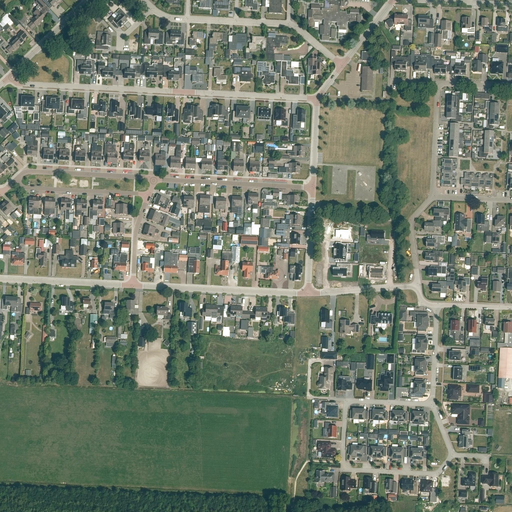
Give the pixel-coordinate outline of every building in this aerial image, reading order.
[(36,17),(41,23),(46,18),(45,17),(48,14),(45,10),(44,11),(42,9),(46,6),(40,0),(38,0),(36,2),(39,6),(36,8),(36,9),(37,10),(34,14),(36,17)] [(211,9),(211,0),(196,0),(197,2),(204,2),(203,8),(211,9)] [(214,2),(214,9),(228,10),(229,2),(228,2),(229,0),(228,0),(221,0),(221,2),(214,2)] [(257,11),(258,4),(253,4),(253,0),(245,0),(245,8),(252,8),(252,11),(257,11)] [(281,14),(281,11),(282,1),(270,0),(269,13),(281,14)] [(308,18),(308,25),(309,25),(308,28),(314,29),(315,22),(314,22),(314,20),(323,21),(323,20),(324,20),(323,26),(320,26),(320,35),(322,36),(322,41),(329,41),(329,39),(335,39),(335,30),(330,30),(330,23),(337,23),(337,26),(338,26),(338,31),(346,31),(347,27),(347,23),(349,23),(349,25),(355,25),(356,24),(357,24),(357,25),(361,25),(361,16),(359,16),(359,10),(350,10),(350,15),(347,15),(347,13),(340,12),(338,12),(338,7),(344,7),(344,0),(327,0),(327,4),(330,4),(330,9),(322,9),(322,11),(320,11),(320,6),(311,5),(311,11),(309,11),(308,18)] [(117,18),(124,25),(127,21),(123,16),(125,14),(120,9),(116,13),(119,16),(117,18)] [(8,13),(7,11),(0,17),(0,25),(3,28),(11,21),(12,23),(13,23),(17,27),(19,24),(8,13)] [(98,23),(102,19),(98,15),(94,19),(98,23)] [(401,25),(402,15),(395,15),(395,21),(391,21),(390,20),(387,23),(390,29),(393,27),(393,25),(401,25)] [(402,15),(401,25),(405,26),(405,30),(407,30),(407,31),(411,31),(412,24),(408,24),(408,16),(402,15)] [(433,29),(433,20),(429,20),(430,17),(419,16),(419,24),(427,24),(426,29),(433,29)] [(36,27),(41,23),(36,17),(31,22),(32,23),(28,26),(32,30),(35,26),(36,27)] [(124,25),(117,18),(115,20),(112,17),(108,21),(113,25),(115,23),(120,28),(124,25)] [(24,28),(27,25),(20,18),(17,21),(24,28)] [(475,34),(475,29),(470,28),(471,19),(463,19),(462,29),(467,29),(467,34),(475,34)] [(493,26),(488,26),(488,20),(482,20),(482,27),(484,27),(484,30),(486,30),(486,31),(486,32),(487,32),(487,34),(492,35),(493,26)] [(508,32),(508,27),(505,27),(505,21),(499,20),(498,28),(501,28),(501,32),(508,32)] [(11,21),(3,28),(6,31),(10,27),(13,23),(12,23),(11,21)] [(442,31),(443,31),(442,35),(441,35),(436,35),(435,48),(441,48),(441,45),(442,40),(448,40),(448,31),(451,31),(451,22),(442,22),(442,31)] [(150,40),(153,40),(154,30),(148,30),(148,37),(144,37),(144,45),(150,45),(150,40)] [(154,30),(153,40),(156,40),(156,45),(162,45),(163,35),(162,35),(160,34),(159,34),(159,31),(154,30)] [(14,41),(19,46),(24,41),(23,41),(27,36),(22,31),(18,36),(19,36),(14,41)] [(175,41),(176,31),(170,31),(170,38),(166,38),(165,45),(172,45),(172,43),(175,43),(175,41)] [(181,32),(176,31),(175,41),(178,41),(178,45),(184,46),(184,39),(181,39),(181,32)] [(101,41),(111,41),(111,36),(104,36),(104,33),(97,32),(97,36),(97,40),(101,41)] [(202,40),(203,33),(193,32),(192,39),(189,39),(189,46),(196,46),(196,40),(202,40)] [(226,43),(226,34),(223,34),(223,33),(213,33),(212,38),(209,38),(209,47),(216,47),(217,41),(222,41),(222,43),(226,43)] [(229,43),(229,50),(230,50),(236,51),(236,49),(236,44),(242,44),(242,47),(246,47),(246,35),(238,35),(238,36),(233,36),(232,43),(229,43)] [(266,42),(266,38),(252,37),(252,44),(249,44),(249,49),(256,49),(256,45),(262,45),(262,49),(265,49),(266,49),(266,42)] [(275,38),(272,38),(266,38),(266,42),(266,49),(265,49),(265,61),(274,62),(274,55),(273,55),(274,51),(272,51),(273,48),(279,49),(280,45),(287,45),(287,38),(281,38),(276,37),(275,38)] [(101,41),(97,40),(96,40),(96,50),(103,50),(104,46),(111,47),(111,41),(101,41)] [(14,50),(19,46),(14,41),(9,45),(10,46),(7,50),(10,53),(14,50)] [(508,53),(508,46),(497,45),(496,53),(508,53)] [(233,57),(229,56),(230,50),(229,50),(226,50),(225,59),(234,59),(237,59),(237,55),(233,55),(233,57)] [(420,72),(421,62),(421,58),(421,57),(414,56),(415,51),(411,51),(411,56),(411,64),(415,64),(415,72),(420,72)] [(371,62),(371,53),(363,52),(363,61),(371,62)] [(401,71),(401,61),(401,57),(396,57),(396,52),(391,52),(391,60),(395,60),(395,71),(401,71)] [(426,66),(431,66),(431,58),(431,55),(421,55),(421,57),(421,58),(421,62),(420,72),(426,72),(426,66)] [(486,64),(487,56),(479,55),(479,62),(474,62),(474,73),(481,73),(482,64),(486,64)] [(440,75),(441,65),(441,61),(435,61),(434,61),(434,58),(431,58),(431,66),(435,66),(435,75),(440,75)] [(461,63),(460,76),(466,76),(466,66),(465,66),(465,63),(471,64),(471,58),(465,58),(465,62),(461,61),(461,63)] [(461,63),(455,63),(456,59),(451,59),(451,71),(455,71),(455,76),(460,76),(461,63)] [(321,64),(321,61),(316,60),(309,60),(308,66),(312,66),(312,75),(320,76),(320,64),(321,64)] [(86,65),(83,65),(83,61),(77,61),(77,67),(81,67),(80,75),(85,75),(86,65)] [(86,65),(85,75),(91,75),(91,71),(94,71),(95,62),(91,61),(86,61),(86,65)] [(274,84),(275,76),(269,76),(269,67),(266,67),(266,63),(257,62),(257,72),(262,72),(261,76),(264,77),(264,83),(265,85),(267,85),(268,84),(274,84)] [(281,75),(281,77),(286,78),(285,80),(286,80),(287,81),(288,81),(288,84),(298,85),(299,77),(298,77),(298,74),(294,74),(293,74),(293,71),(286,71),(287,63),(281,62),(281,74),(281,75)] [(107,78),(108,68),(105,68),(105,64),(98,63),(98,71),(101,72),(101,73),(102,73),(102,78),(107,78)] [(503,74),(503,63),(499,63),(493,63),(492,63),(492,70),(491,70),(491,74),(494,74),(494,73),(503,74)] [(108,68),(107,78),(113,78),(113,71),(116,71),(116,65),(113,64),(113,69),(108,68)] [(141,66),(141,72),(145,72),(146,73),(146,78),(151,78),(152,69),(152,66),(149,66),(149,64),(147,64),(144,64),(141,64),(141,66)] [(152,69),(151,78),(157,78),(157,74),(159,74),(160,73),(161,74),(162,74),(163,72),(163,65),(160,65),(157,65),(152,64),(152,66),(152,69)] [(124,79),(129,79),(130,70),(127,69),(127,65),(121,65),(121,72),(124,72),(124,79)] [(132,70),(130,70),(129,79),(135,79),(135,73),(141,74),(141,72),(141,66),(133,65),(132,70)] [(173,81),(174,72),(174,69),(169,69),(169,67),(164,67),(164,74),(167,74),(167,75),(168,75),(168,81),(173,81)] [(185,67),(185,75),(192,75),(192,82),(202,83),(202,75),(197,75),(197,68),(190,68),(190,67),(185,67)] [(174,72),(173,81),(178,81),(179,74),(182,74),(182,68),(179,68),(179,72),(174,72)] [(251,79),(252,79),(253,78),(253,76),(252,75),(250,75),(251,69),(234,68),(234,75),(240,75),(240,82),(250,83),(250,79),(251,79)] [(372,92),(373,68),(363,68),(363,76),(363,77),(362,91),(363,91),(372,92)] [(226,84),(226,76),(221,76),(221,69),(214,69),(213,77),(216,78),(216,83),(226,84)] [(448,103),(460,103),(460,101),(463,101),(463,97),(463,94),(452,93),(452,97),(448,97),(448,103)] [(51,98),(47,98),(47,99),(47,98),(46,106),(42,106),(42,113),(49,113),(49,110),(53,110),(53,99),(51,99),(51,98)] [(56,98),(56,99),(53,99),(53,110),(56,110),(56,113),(63,114),(63,107),(59,107),(60,99),(59,99),(59,98),(56,98)] [(78,111),(78,101),(72,101),(72,108),(68,108),(68,114),(74,114),(74,110),(78,111)] [(78,101),(78,111),(81,111),(80,115),(83,115),(83,118),(86,119),(87,109),(84,109),(84,101),(78,101)] [(105,113),(106,103),(98,102),(98,106),(97,106),(97,105),(93,105),(93,111),(98,111),(98,112),(100,113),(102,113),(105,113)] [(122,117),(123,111),(119,110),(119,103),(111,103),(111,112),(111,113),(115,113),(115,116),(116,116),(122,117)] [(140,120),(141,112),(141,109),(137,109),(137,104),(130,104),(129,116),(134,116),(133,119),(140,120)] [(160,117),(160,106),(153,105),(153,108),(147,108),(147,115),(153,115),(153,117),(160,117)] [(0,106),(0,119),(1,120),(4,116),(6,119),(12,113),(7,109),(4,111),(0,106)] [(175,106),(168,106),(167,117),(172,118),(172,122),(178,122),(178,111),(175,111),(175,106)] [(188,110),(184,110),(184,121),(190,121),(190,117),(193,117),(194,108),(194,107),(191,107),(191,106),(189,106),(188,107),(188,110)] [(218,118),(218,116),(218,107),(219,107),(219,106),(213,106),(212,110),(209,110),(209,118),(218,118)] [(218,118),(218,119),(227,120),(227,112),(224,112),(224,108),(219,107),(218,107),(218,116),(218,118)] [(239,119),(243,119),(243,108),(241,108),(241,107),(237,107),(237,108),(237,114),(233,114),(232,121),(239,122),(239,119)] [(243,119),(247,119),(247,122),(253,122),(253,115),(249,115),(250,108),(249,108),(249,107),(246,107),(246,108),(243,108),(243,119)] [(196,108),(194,108),(193,117),(193,118),(196,118),(196,121),(202,122),(203,112),(199,112),(200,109),(199,109),(198,108),(197,108),(196,108)] [(270,117),(271,109),(259,109),(258,117),(266,117),(266,120),(269,120),(270,117)] [(288,127),(288,120),(285,120),(285,111),(276,110),(276,122),(281,122),(281,127),(288,127)] [(293,121),(292,129),(300,129),(304,129),(305,123),(305,111),(298,111),(297,121),(293,121)] [(459,117),(459,114),(447,113),(447,119),(451,119),(451,122),(461,122),(462,117),(459,117)] [(499,120),(490,120),(487,120),(486,129),(491,130),(491,126),(498,126),(499,120)] [(15,124),(8,131),(11,134),(18,127),(15,124)] [(0,134),(4,139),(9,133),(4,128),(0,131),(0,134)] [(210,140),(208,140),(207,145),(207,151),(211,151),(215,151),(215,140),(212,140),(211,146),(210,146),(210,140)] [(9,142),(4,146),(10,152),(17,146),(13,141),(10,144),(9,142)] [(231,152),(239,153),(239,147),(240,142),(232,142),(231,152)] [(255,145),(256,145),(256,144),(255,144),(255,142),(248,142),(248,144),(253,144),(253,148),(253,153),(255,153),(255,151),(255,145)] [(107,163),(112,163),(112,152),(113,149),(113,146),(105,145),(104,153),(107,153),(107,163)] [(485,148),(480,147),(479,157),(487,158),(487,154),(493,154),(493,150),(494,150),(495,148),(485,148)] [(4,162),(6,163),(9,159),(8,158),(5,155),(1,159),(4,162)] [(462,179),(461,185),(465,185),(465,187),(469,187),(468,188),(472,189),(472,187),(472,178),(470,178),(470,175),(468,175),(468,173),(465,173),(465,179),(462,179)] [(169,200),(157,196),(155,200),(167,205),(169,200)] [(174,197),(171,202),(174,203),(172,207),(180,210),(180,205),(180,199),(174,197)] [(34,198),(33,209),(33,215),(37,215),(41,215),(41,210),(38,210),(39,199),(34,198)] [(154,205),(166,210),(167,205),(155,200),(154,205)] [(3,205),(10,213),(14,209),(6,201),(3,205)] [(89,210),(89,220),(93,220),(93,217),(97,217),(97,213),(98,202),(93,202),(92,210),(89,210)] [(0,209),(7,216),(10,213),(3,205),(0,206),(0,209)] [(178,216),(180,210),(172,207),(170,213),(178,216)] [(19,218),(23,214),(18,209),(15,213),(19,218)] [(443,211),(434,210),(434,217),(441,217),(441,220),(447,221),(447,215),(449,215),(449,210),(443,210),(443,211)] [(151,211),(150,215),(168,222),(170,217),(165,215),(165,216),(162,215),(151,211)] [(485,222),(485,216),(482,216),(482,214),(476,214),(476,218),(478,218),(477,225),(478,225),(478,226),(481,226),(481,232),(485,232),(488,232),(489,232),(489,222),(485,222)] [(158,224),(161,225),(161,226),(166,228),(168,222),(150,215),(148,220),(158,224)] [(467,220),(464,220),(465,215),(456,215),(456,224),(456,225),(455,225),(454,230),(455,231),(455,232),(464,232),(466,232),(466,233),(471,233),(472,220),(467,219),(467,220)] [(504,226),(504,217),(498,217),(498,220),(495,220),(495,227),(501,228),(502,226),(504,226)] [(443,227),(444,222),(433,221),(432,221),(433,221),(433,224),(429,224),(429,222),(423,222),(423,228),(425,228),(425,231),(434,231),(434,227),(437,227),(443,227)] [(144,231),(155,233),(158,234),(159,232),(156,231),(156,229),(146,226),(144,231)] [(258,238),(259,238),(268,238),(270,239),(270,229),(259,229),(259,236),(258,236),(258,238)] [(336,230),(335,238),(340,238),(340,239),(349,239),(349,230),(340,230),(340,231),(336,230)] [(367,235),(367,242),(377,243),(377,239),(384,240),(385,232),(372,231),(372,236),(367,235)] [(444,244),(445,237),(440,236),(434,236),(434,240),(427,240),(427,243),(426,243),(426,244),(427,244),(426,248),(435,248),(436,243),(437,243),(444,244)] [(259,238),(258,246),(268,247),(268,238),(259,238)] [(149,254),(153,255),(154,245),(146,244),(146,249),(150,249),(149,254)] [(335,246),(335,253),(347,254),(348,244),(342,244),(342,247),(335,246)] [(222,268),(221,276),(228,276),(229,262),(232,263),(239,263),(239,248),(232,248),(232,255),(222,254),(222,259),(222,263),(222,268)] [(36,249),(36,254),(38,254),(38,259),(41,259),(41,266),(46,267),(47,254),(40,254),(40,249),(36,249)] [(119,270),(120,254),(120,258),(118,257),(118,250),(111,250),(111,256),(114,256),(114,261),(113,261),(113,268),(114,268),(114,270),(119,270)] [(69,255),(69,251),(67,251),(67,255),(66,255),(66,257),(60,256),(60,260),(62,260),(62,268),(69,268),(69,260),(69,255)] [(69,260),(69,268),(76,268),(76,261),(78,261),(78,257),(73,257),(73,251),(69,251),(69,255),(69,260)] [(433,255),(426,254),(426,261),(434,261),(434,263),(438,263),(439,258),(439,251),(433,251),(433,255)] [(347,254),(335,253),(334,259),(341,260),(341,262),(347,263),(347,254)] [(142,258),(141,264),(143,264),(143,271),(148,271),(148,269),(152,269),(152,264),(154,264),(154,259),(150,259),(142,258)] [(189,259),(189,266),(194,267),(193,274),(198,274),(199,267),(198,267),(199,264),(199,261),(197,261),(197,260),(194,260),(189,259)] [(252,271),(253,264),(243,263),(242,271),(245,271),(244,278),(249,278),(250,271),(252,271)] [(342,269),(334,269),(334,276),(342,276),(342,277),(345,278),(345,277),(347,277),(347,272),(351,272),(351,265),(343,265),(342,269)] [(302,273),(302,266),(290,266),(290,274),(293,274),(294,273),(295,273),(295,280),(300,281),(301,273),(302,273)] [(367,272),(371,272),(371,278),(383,278),(383,270),(375,270),(375,266),(368,266),(367,272)] [(446,275),(446,267),(435,266),(435,267),(436,267),(436,270),(429,269),(429,270),(427,270),(427,277),(429,277),(429,276),(437,277),(437,274),(446,275)] [(265,279),(272,279),(273,267),(261,267),(261,274),(265,274),(265,279)] [(500,292),(501,283),(498,283),(498,278),(496,278),(496,276),(492,276),(492,283),(494,283),(493,292),(500,292)] [(478,283),(478,289),(482,289),(482,291),(486,292),(486,290),(486,287),(487,287),(487,283),(488,277),(482,277),(482,279),(482,283),(478,283)] [(469,286),(470,278),(464,278),(463,282),(456,282),(456,286),(459,286),(459,290),(462,291),(462,293),(466,293),(466,286),(469,286)] [(433,285),(432,292),(441,293),(441,294),(447,294),(447,289),(446,288),(446,286),(450,286),(450,290),(453,290),(454,283),(446,283),(446,282),(440,282),(440,286),(433,285)] [(11,307),(12,298),(6,298),(5,304),(2,304),(2,310),(7,310),(7,307),(11,307)] [(11,307),(11,312),(20,313),(21,305),(17,305),(17,298),(12,298),(11,307)] [(61,306),(61,310),(66,311),(73,311),(73,305),(73,303),(69,303),(69,299),(63,298),(62,306),(61,306)] [(92,310),(92,307),(90,307),(91,300),(83,299),(83,305),(89,305),(88,310),(92,310)] [(138,315),(138,309),(134,309),(134,302),(127,301),(127,310),(127,314),(132,314),(138,315)] [(103,310),(103,314),(110,315),(110,316),(111,316),(111,319),(116,319),(116,316),(117,316),(117,310),(113,310),(114,304),(105,303),(105,310),(103,310)] [(41,312),(41,304),(30,304),(30,309),(26,308),(26,315),(30,315),(30,311),(41,312)] [(191,317),(192,311),(187,311),(187,304),(181,304),(180,313),(184,313),(184,317),(191,317)] [(211,318),(211,306),(206,305),(205,310),(203,310),(202,316),(205,317),(211,318)] [(211,306),(211,318),(211,319),(216,319),(216,322),(221,323),(221,317),(220,317),(220,311),(217,311),(217,306),(211,306)] [(236,317),(236,307),(231,306),(231,309),(228,308),(228,311),(227,311),(227,312),(227,318),(230,318),(230,316),(236,317)] [(248,319),(249,312),(242,312),(242,307),(236,307),(236,317),(242,317),(242,318),(248,319)] [(171,320),(171,314),(167,314),(167,308),(157,308),(157,315),(164,316),(164,320),(171,320)] [(261,318),(261,308),(256,308),(255,313),(249,312),(248,319),(255,319),(255,318),(261,318)] [(261,308),(261,318),(267,318),(267,319),(270,320),(270,313),(267,313),(267,308),(261,308)] [(295,314),(287,313),(287,309),(280,309),(279,317),(284,318),(284,323),(285,323),(290,323),(290,324),(294,325),(295,314)] [(322,311),(322,323),(326,323),(326,329),(332,329),(333,321),(329,321),(330,311),(322,311)] [(418,317),(418,323),(429,323),(429,319),(428,319),(428,317),(425,317),(426,313),(410,312),(410,317),(418,317)] [(391,324),(392,315),(379,314),(379,319),(376,318),(376,317),(372,316),(371,325),(376,325),(376,323),(379,323),(379,324),(381,324),(386,324),(391,324)] [(97,329),(97,315),(90,315),(89,329),(97,329)] [(495,327),(495,320),(486,319),(486,326),(491,326),(491,332),(493,332),(493,338),(498,338),(498,332),(494,332),(494,327),(495,327)] [(479,337),(479,329),(476,329),(476,322),(473,322),(473,321),(468,320),(468,326),(469,326),(469,333),(473,333),(473,337),(479,337)] [(353,327),(350,327),(350,321),(341,321),(341,334),(349,334),(350,330),(353,330),(353,332),(358,333),(359,325),(353,325),(353,327)] [(449,331),(449,336),(449,340),(453,340),(453,341),(459,341),(460,341),(460,336),(460,330),(459,329),(459,322),(452,322),(451,331),(449,331)] [(429,323),(418,323),(418,327),(418,328),(418,332),(425,332),(425,329),(427,329),(427,327),(429,327),(429,323)] [(511,337),(511,331),(511,327),(511,323),(505,323),(504,333),(505,333),(504,344),(498,343),(497,348),(500,348),(499,378),(498,388),(504,389),(505,379),(511,378),(511,348),(511,349),(511,338),(511,337)] [(417,345),(428,345),(428,341),(427,341),(427,339),(424,339),(425,336),(417,336),(417,339),(417,345)] [(428,345),(417,345),(417,350),(412,350),(412,353),(424,354),(424,351),(426,351),(426,349),(428,349),(428,345)] [(465,356),(465,350),(457,349),(457,353),(450,353),(450,360),(461,361),(461,356),(465,356)] [(416,367),(427,367),(427,363),(426,363),(426,361),(423,361),(424,358),(416,358),(416,361),(416,367)] [(427,367),(416,367),(415,372),(416,372),(416,376),(423,376),(423,373),(425,373),(425,371),(427,371),(427,367)] [(332,383),(333,374),(332,374),(332,369),(325,368),(325,374),(326,374),(326,377),(321,377),(320,383),(319,383),(318,384),(318,385),(318,386),(319,387),(320,387),(320,389),(329,390),(329,382),(332,383)] [(462,381),(463,368),(454,368),(453,381),(462,381)] [(388,384),(392,384),(393,373),(387,373),(387,376),(385,376),(383,378),(383,380),(383,381),(379,381),(378,385),(380,387),(381,387),(381,391),(386,391),(388,390),(388,388),(389,388),(389,387),(389,386),(388,386),(388,384)] [(415,389),(426,389),(426,385),(425,385),(425,383),(422,383),(423,380),(415,379),(415,383),(415,389)] [(364,381),(363,380),(360,380),(360,381),(359,381),(358,389),(366,390),(366,391),(372,391),(372,381),(364,381)] [(352,390),(352,384),(346,384),(346,381),(339,381),(338,391),(346,391),(346,390),(352,390)] [(479,394),(480,385),(467,385),(467,393),(479,394)] [(461,396),(461,388),(458,387),(450,386),(449,391),(448,391),(448,395),(449,395),(449,399),(458,400),(458,396),(461,396)] [(410,388),(409,398),(422,398),(422,395),(424,395),(424,393),(426,393),(426,389),(415,389),(410,388)] [(337,417),(338,409),(336,407),(333,407),(333,403),(323,403),(322,410),(327,410),(327,414),(326,415),(326,417),(327,418),(329,418),(330,417),(337,417)] [(469,415),(469,407),(453,406),(452,414),(460,414),(460,417),(458,417),(458,424),(469,425),(469,418),(468,418),(468,415),(469,415)] [(359,420),(359,409),(355,409),(355,410),(353,410),(353,412),(350,412),(350,419),(353,419),(359,420)] [(359,409),(359,420),(365,420),(368,420),(368,413),(365,413),(365,410),(364,410),(364,409),(360,409),(359,409)] [(379,421),(379,409),(379,410),(375,410),(375,411),(373,411),(373,413),(370,413),(370,420),(373,420),(379,421)] [(379,409),(379,421),(385,421),(388,421),(388,414),(385,414),(385,411),(384,411),(384,410),(380,410),(380,409),(379,409)] [(399,422),(399,410),(399,411),(395,410),(395,412),(393,412),(393,414),(390,414),(390,421),(393,421),(399,422)] [(399,410),(399,422),(405,422),(408,422),(408,415),(405,414),(405,412),(404,412),(404,411),(399,411),(399,410)] [(419,423),(419,411),(419,412),(415,411),(415,413),(413,412),(413,415),(410,415),(410,422),(413,422),(419,423)] [(419,411),(419,423),(425,423),(428,423),(428,416),(425,415),(425,413),(424,413),(424,412),(419,412),(419,411)] [(336,438),(337,427),(331,427),(331,423),(325,423),(325,429),(329,429),(328,437),(336,438)] [(470,434),(470,431),(462,430),(462,434),(463,434),(463,437),(460,437),(459,449),(463,449),(464,449),(464,450),(465,450),(466,450),(467,449),(468,449),(468,437),(467,437),(468,434),(470,434)] [(335,458),(336,450),(330,450),(330,444),(319,443),(319,451),(323,451),(322,457),(335,458)] [(358,447),(357,458),(361,458),(361,457),(363,457),(363,455),(366,455),(367,447),(363,446),(363,447),(358,447)] [(357,458),(358,447),(352,447),(349,447),(348,454),(351,454),(351,456),(353,457),(353,458),(357,458)] [(378,448),(377,459),(381,459),(381,458),(383,458),(383,456),(386,456),(387,448),(383,447),(383,448),(378,448)] [(417,461),(418,450),(412,449),(412,447),(409,447),(408,457),(411,457),(411,459),(413,459),(413,461),(417,461)] [(377,459),(378,448),(372,448),(369,448),(368,455),(371,455),(371,457),(373,457),(373,459),(377,459)] [(397,460),(398,449),(392,449),(388,449),(388,456),(391,456),(391,458),(393,458),(393,460),(397,460)] [(398,449),(397,460),(401,460),(401,459),(403,459),(403,456),(406,457),(407,449),(403,449),(398,449)] [(418,450),(417,461),(421,461),(421,460),(423,460),(423,457),(426,458),(427,450),(423,450),(418,450)] [(323,472),(323,471),(321,471),(320,472),(317,472),(317,478),(316,478),(316,483),(324,483),(324,481),(334,482),(334,475),(324,474),(324,472),(323,472)] [(475,487),(476,474),(469,473),(469,480),(462,479),(462,486),(475,487)] [(498,481),(498,474),(490,474),(490,478),(489,478),(489,477),(483,477),(482,484),(490,484),(490,486),(498,487),(498,486),(499,486),(499,481),(498,481)] [(352,482),(350,482),(350,478),(342,478),(342,491),(350,491),(350,488),(356,488),(356,481),(352,481),(352,482)] [(373,479),(365,479),(365,489),(370,490),(370,494),(376,494),(377,484),(373,483),(373,479)] [(396,493),(397,487),(397,483),(394,483),(394,481),(387,480),(386,490),(391,490),(391,493),(396,493)] [(417,495),(417,488),(414,488),(414,481),(402,481),(402,490),(411,490),(411,495),(417,495)] [(432,489),(432,482),(425,482),(426,481),(422,481),(422,486),(422,492),(428,492),(431,492),(432,492),(432,489)]
